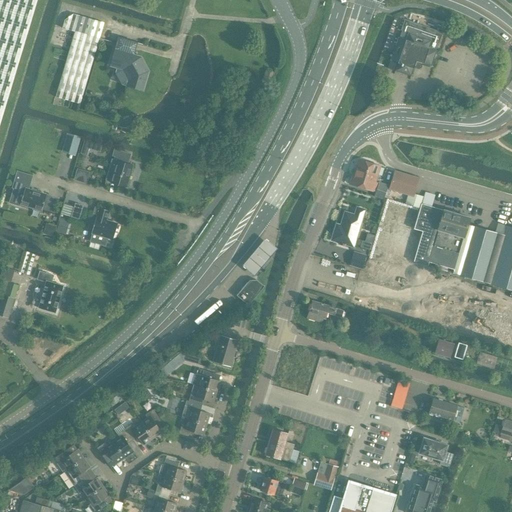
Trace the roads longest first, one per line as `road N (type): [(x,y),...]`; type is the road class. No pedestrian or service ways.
road 1 (unclassified): [(0,428),(131,329),(209,238),(300,65),(293,27),(277,0)]
road 2 (primary): [(114,368),(198,301),(269,212),(341,73),(368,0)]
road 3 (primary): [(342,0),(326,50),(248,204),(186,290),(114,368)]
road 4 (residential): [(511,403),(277,333)]
road 5 (tertiary): [(277,333),(337,163),(373,124)]
road 6 (unknown): [(68,187),(191,220),(231,183),(240,186)]
road 7 (unclassified): [(511,198),(399,165),(373,124)]
road 8 (residential): [(205,460),(160,448),(114,481),(81,432)]
road 9 (tertiary): [(238,471),(277,333)]
road 10 (primary): [(0,450),(114,368)]
road 11 (tertiary): [(373,124),(398,118),(474,125),(495,117)]
